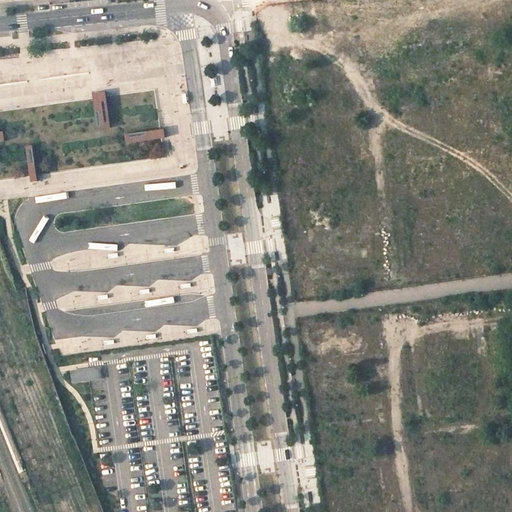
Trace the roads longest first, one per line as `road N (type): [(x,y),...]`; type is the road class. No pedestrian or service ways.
road 1 (unknown): [(218,511),(192,345),(107,357),(130,511)]
road 2 (secondary): [(285,476),(250,226)]
road 3 (unknown): [(283,220),(511,180)]
road 4 (secondary): [(250,226),(218,1)]
road 5 (unknown): [(318,470),(511,435)]
road 6 (secondary): [(0,22),(182,3)]
road 7 (unknown): [(173,511),(150,351)]
